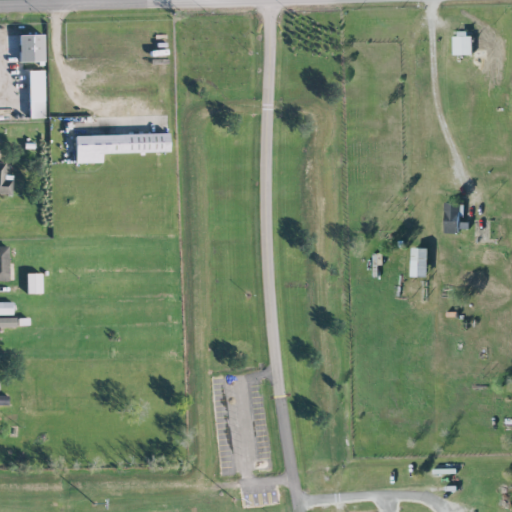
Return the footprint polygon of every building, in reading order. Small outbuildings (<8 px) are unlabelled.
[(472,55),(472,34),(454,33),(454,55),(472,55)] [(18,61),(42,61),(42,34),(18,35),(18,61)] [(42,70),(27,70),(28,118),(43,118),(42,70)] [(75,163),(101,162),(101,153),(168,151),(167,133),(74,135),(75,163)] [(12,176),(5,175),(6,162),(0,162),(0,193),(11,194),(12,176)] [(444,234),(459,234),(459,203),(445,203),(444,234)] [(0,280),(9,280),(8,246),(0,246),(0,280)] [(427,277),(428,248),(413,248),(412,276),(427,277)] [(40,273),(26,273),(26,293),(40,293),(40,273)] [(11,302),(0,302),(0,314),(11,314),(11,302)] [(14,317),(0,317),(0,326),(14,327),(14,317)]
